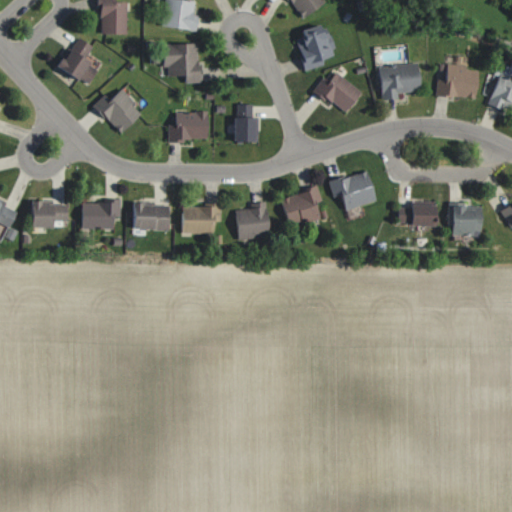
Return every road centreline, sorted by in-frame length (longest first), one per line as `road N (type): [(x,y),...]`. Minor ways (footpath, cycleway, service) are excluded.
road 1 (residential): [(511,147),(421,123),(354,135),(258,170),(135,169),(98,155),(0,51)]
road 2 (residential): [(380,128),(401,167),(424,170),(472,170),(498,142)]
road 3 (residential): [(79,137),(50,166),(27,164),(22,152),(53,110)]
road 4 (residential): [(263,40),(262,59),(235,50),(224,39),(228,22),(245,18),(263,40)]
